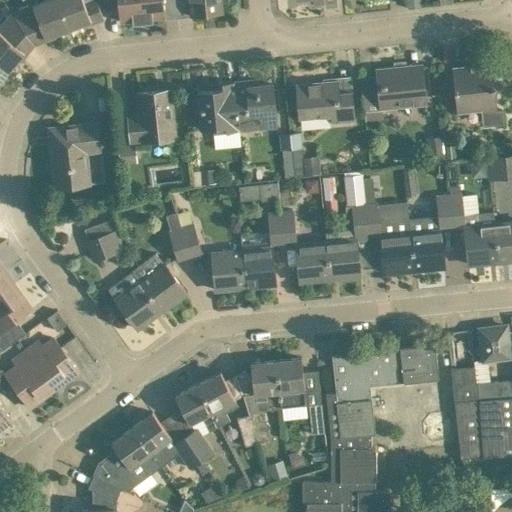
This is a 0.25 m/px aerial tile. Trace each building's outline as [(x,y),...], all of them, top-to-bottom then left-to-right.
[(55,33),(68,28),(57,0),(44,0),(12,12),(35,44),(56,36),(55,33)] [(57,0),(68,28),(82,23),(83,26),(104,19),(96,0),(90,0),(84,2),(83,0),(57,0)] [(104,0),(106,10),(119,8),(120,21),(133,20),(133,22),(143,21),(140,0),(104,0)] [(140,0),(143,21),(152,20),(152,18),(165,16),(163,0),(140,0)] [(218,0),(190,0),(192,13),(220,10),(218,0)] [(12,12),(0,25),(0,63),(8,70),(18,59),(20,61),(35,44),(12,12)] [(426,103),(422,62),(376,67),(380,108),(426,103)] [(0,82),(0,79),(8,70),(0,63),(0,84),(1,83),(0,82)] [(452,67),(455,90),(456,101),(457,113),(481,110),(497,108),(492,63),(463,66),(452,67)] [(239,129),(262,127),(277,125),(273,83),(258,85),(257,79),(235,81),(239,129)] [(354,119),(351,86),(338,87),(337,80),(296,83),(299,117),(331,114),(332,121),(354,119)] [(239,129),(235,81),(215,83),(216,89),(198,91),(201,127),(213,126),(214,132),(239,129)] [(175,136),(170,88),(138,91),(141,115),(129,116),(131,140),(143,139),(175,136)] [(97,122),(49,127),(55,186),(86,183),(82,151),(100,150),(97,122)] [(295,175),(290,132),(279,133),(280,149),(282,149),(284,176),(295,175)] [(295,175),(315,174),(320,173),(318,155),(302,157),(301,132),(290,132),(295,175)] [(441,135),(432,136),(433,150),(427,151),(423,151),(424,160),(444,158),(441,135)] [(120,164),(137,162),(136,143),(118,145),(120,164)] [(445,145),(446,158),(456,157),(455,144),(445,145)] [(511,155),(487,158),(490,178),(511,175),(511,155)] [(406,181),(404,182),(405,195),(416,194),(413,166),(404,167),(406,181)] [(214,168),(200,170),(202,183),(215,182),(214,168)] [(324,200),(336,198),(334,175),(322,176),(324,200)] [(317,178),(305,179),(306,192),(318,192),(317,178)] [(279,198),(277,181),(259,183),(261,198),(261,200),(279,198)] [(384,272),(414,269),(408,218),(408,215),(379,218),(375,183),(363,184),(365,203),(368,232),(380,231),(384,272)] [(468,263),(498,260),(495,223),(494,224),(493,211),(474,212),(472,193),(462,194),(461,193),(460,193),(459,185),(448,186),(449,194),(452,224),(464,223),(468,263)] [(439,215),(408,218),(414,269),(444,265),(440,225),(452,224),(449,194),(437,195),(439,215)] [(368,232),(365,203),(353,204),(356,233),(368,232)] [(193,223),(192,223),(188,209),(177,212),(190,255),(202,251),(193,223)] [(293,210),(281,212),(284,241),(296,239),(293,210)] [(190,255),(177,212),(176,211),(166,214),(170,230),(169,230),(178,258),(190,255)] [(272,242),(284,241),(281,212),(269,213),(272,242)] [(511,221),(495,223),(498,260),(511,258),(511,221)] [(123,248),(116,230),(88,240),(95,258),(123,248)] [(356,237),(326,241),(330,277),(360,274),(356,237)] [(330,277),(326,241),(296,244),(300,280),(330,277)] [(272,246),(242,249),(246,286),(276,282),(272,246)] [(246,286),(242,249),(212,252),(215,289),(246,286)] [(164,262),(163,263),(156,252),(132,269),(162,310),(186,292),(164,262)] [(0,294),(15,283),(0,263),(0,294)] [(162,310),(132,269),(131,270),(132,271),(109,289),(137,328),(162,310)] [(0,331),(33,308),(15,283),(0,294),(0,331)] [(57,330),(67,322),(57,309),(47,317),(57,330)] [(473,365),(473,367),(489,365),(488,360),(510,357),(509,345),(506,324),(480,328),(482,349),(484,358),(474,359),(474,365),(473,365)] [(435,335),(411,338),(415,378),(437,376),(438,385),(452,384),(450,359),(437,360),(435,335)] [(54,337),(43,345),(38,337),(24,348),(54,388),(79,370),(54,337)] [(393,380),(415,378),(411,338),(388,340),(390,365),(378,366),(380,391),(394,390),(393,380)] [(54,388),(24,348),(11,358),(16,365),(5,373),(30,406),(54,388)] [(281,406),(292,405),(306,404),(302,356),(276,359),(281,406)] [(281,406),(276,359),(251,362),(254,393),(267,392),(269,408),(281,406)] [(511,379),(490,381),(489,365),(473,367),(474,398),(479,398),(511,395),(511,379)] [(198,382),(219,424),(230,419),(223,405),(235,399),(220,371),(198,382)] [(198,382),(175,394),(181,406),(190,422),(190,423),(202,416),(209,429),(209,430),(219,424),(198,382)] [(511,395),(479,398),(455,400),(461,457),(465,457),(465,465),(511,462),(511,411),(511,410),(511,395)] [(0,402),(0,428),(12,420),(0,402)] [(322,402),(309,403),(312,432),(325,431),(322,402)] [(132,426),(160,464),(170,457),(160,444),(171,436),(152,410),(132,426)] [(249,414),(258,442),(270,438),(262,410),(249,414)] [(245,446),(258,442),(249,414),(237,418),(245,446)] [(192,427),(184,432),(202,459),(203,458),(213,451),(202,433),(197,424),(192,427)] [(99,461),(93,475),(121,487),(127,489),(151,471),(160,464),(132,426),(111,441),(119,451),(102,463),(99,461)] [(189,467),(195,463),(202,459),(184,432),(173,439),(175,441),(173,443),(189,467)] [(304,463),(303,455),(296,451),(289,453),(292,466),(304,463)] [(202,459),(195,463),(202,474),(210,469),(203,458),(202,459)] [(287,476),(286,474),(282,461),(268,465),(273,478),(273,480),(287,476)] [(116,498),(121,487),(93,475),(88,486),(98,490),(98,508),(81,508),(81,511),(116,511),(117,507),(115,507),(114,498),(116,498)] [(285,488),(293,511),(326,511),(321,495),(305,500),(300,485),(301,485),(300,483),(285,488)] [(261,511),(293,511),(285,488),(285,489),(290,505),(276,510),(271,495),(272,495),(272,493),(257,498),(261,511)] [(261,511),(257,498),(242,503),(242,505),(243,504),(245,511),(261,511)] [(511,511),(511,501),(494,502),(494,511),(511,511)] [(494,511),(494,502),(475,503),(475,511),(494,511)]
